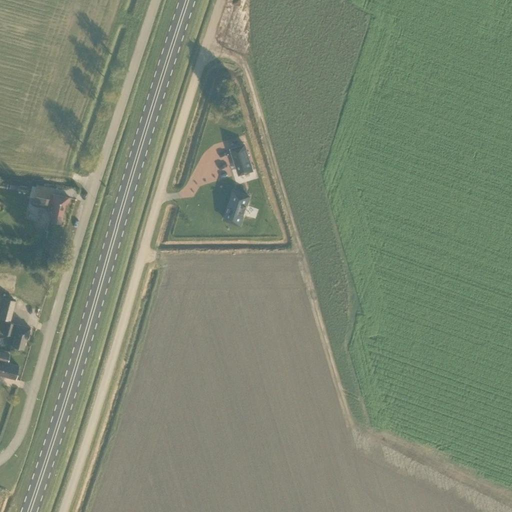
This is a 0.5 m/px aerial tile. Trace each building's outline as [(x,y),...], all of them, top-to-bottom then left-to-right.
[(230,148),(238,175),(254,170),(245,143),(230,148)] [(32,204),(46,207),(50,187),(36,184),(36,186),(34,197),(32,204)] [(224,219),(240,224),(249,196),(234,191),(224,219)] [(70,197),(52,193),(48,210),(52,211),(50,220),(61,222),(63,211),(65,211),(67,204),(68,204),(70,197)] [(4,297),(0,313),(0,317),(10,320),(15,300),(4,297)] [(26,337),(28,337),(31,327),(5,320),(1,333),(15,336),(12,345),(23,348),(26,337)] [(10,354),(0,351),(0,374),(16,378),(19,365),(7,362),(10,354)]
